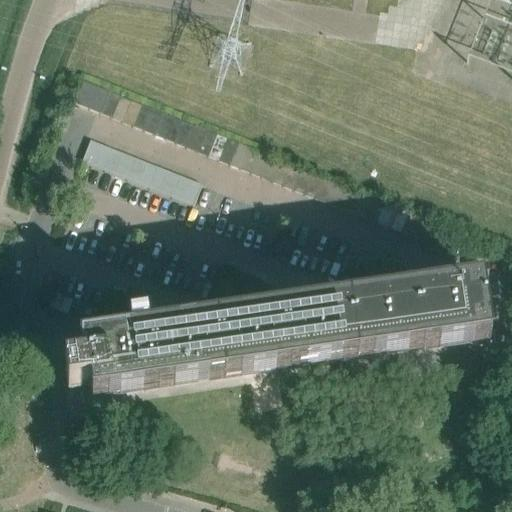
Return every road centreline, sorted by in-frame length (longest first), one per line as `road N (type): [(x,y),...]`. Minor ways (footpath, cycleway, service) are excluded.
road 1 (unclassified): [(56,478),(27,269),(83,132)]
road 2 (unclassified): [(0,170),(51,0)]
